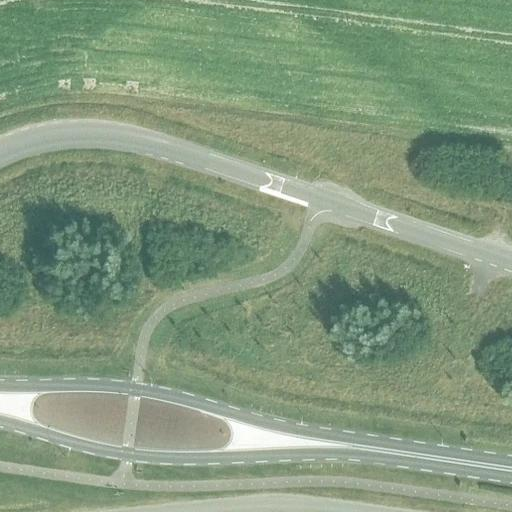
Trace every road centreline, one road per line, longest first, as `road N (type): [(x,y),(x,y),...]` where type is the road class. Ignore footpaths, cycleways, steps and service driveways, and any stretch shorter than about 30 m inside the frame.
road 1 (tertiary): [(0,152),(62,135),(130,139),(511,262)]
road 2 (primary): [(397,452),(136,390),(0,385)]
road 3 (primary): [(0,421),(126,455),(397,452)]
road 4 (unclassified): [(195,511),(281,504),(350,511)]
